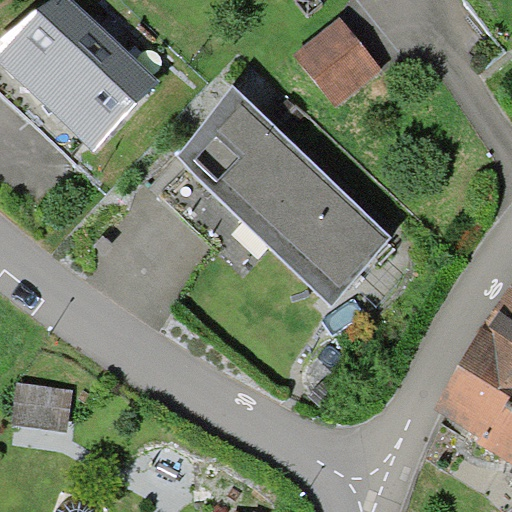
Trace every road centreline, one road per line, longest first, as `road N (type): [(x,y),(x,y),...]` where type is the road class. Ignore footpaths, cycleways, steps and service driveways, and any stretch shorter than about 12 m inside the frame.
road 1 (residential): [(374,495),(48,291),(0,252)]
road 2 (residential): [(511,237),(438,355),(374,495)]
